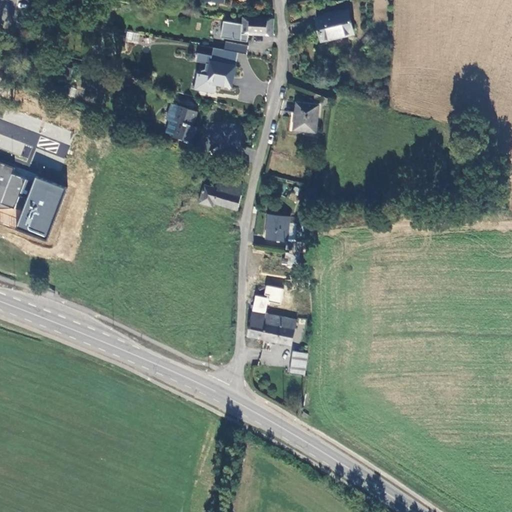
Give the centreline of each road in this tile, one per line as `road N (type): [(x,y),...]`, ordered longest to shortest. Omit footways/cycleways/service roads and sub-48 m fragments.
road 1 (residential): [(223,395),(238,355),(251,186),(282,65),(277,0)]
road 2 (primary): [(0,299),(223,395)]
road 3 (primary): [(223,395),(413,511)]
